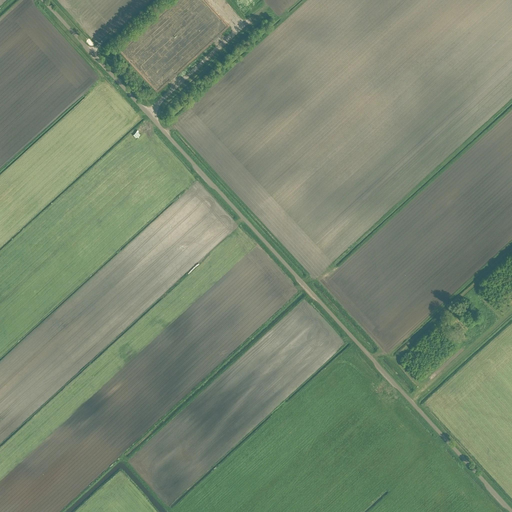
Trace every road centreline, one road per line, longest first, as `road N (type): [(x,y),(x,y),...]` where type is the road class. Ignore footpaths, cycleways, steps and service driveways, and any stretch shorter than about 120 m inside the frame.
road 1 (unclassified): [(511,511),(43,0)]
road 2 (track): [(62,511),(306,287)]
